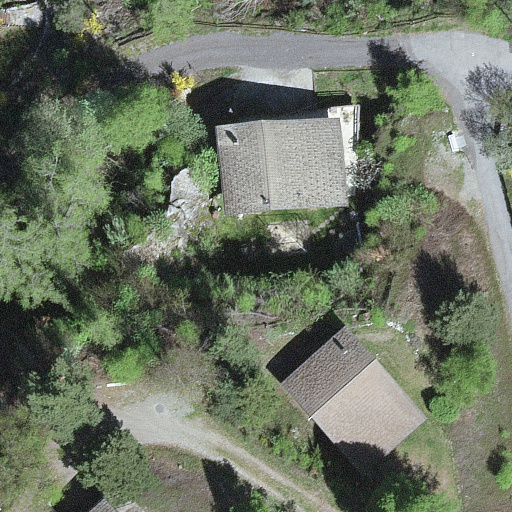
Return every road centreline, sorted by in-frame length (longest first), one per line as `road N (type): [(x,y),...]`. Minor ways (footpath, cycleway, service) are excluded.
road 1 (residential): [(445,63),(414,48),(386,47),(177,55),(131,73),(0,176)]
road 2 (residential): [(511,281),(474,113),(445,63)]
